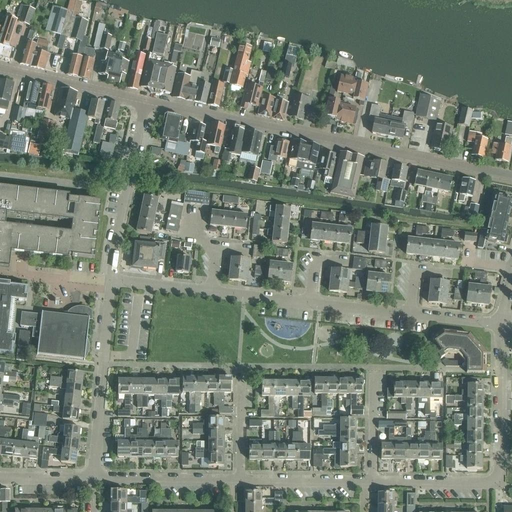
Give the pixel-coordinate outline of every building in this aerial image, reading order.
[(18,23),(30,27),(35,11),(21,6),(17,17),(20,18),(18,23)] [(53,7),(45,32),(51,33),(52,34),(66,38),(72,18),(73,13),(68,11),(66,11),(53,7)] [(7,17),(0,38),(0,59),(5,60),(11,62),(15,49),(9,48),(18,21),(7,17)] [(72,18),(66,38),(70,39),(82,43),(88,22),(85,22),(72,18)] [(93,48),(100,50),(103,35),(105,26),(99,24),(93,48)] [(27,42),(20,65),(33,68),(38,46),(37,45),(31,44),(32,41),(33,41),(35,33),(30,31),(27,42)] [(151,94),(155,95),(162,63),(163,60),(162,59),(163,56),(168,37),(157,34),(152,54),(152,55),(150,55),(148,54),(141,88),(148,89),(151,94)] [(108,52),(112,37),(103,35),(100,50),(108,52)] [(210,47),(219,49),(220,41),(211,39),(210,47)] [(230,86),(242,89),(246,76),(248,77),(251,63),(248,63),(249,59),(252,48),(240,45),(238,56),(237,55),(233,71),(234,71),(230,85),(230,86)] [(38,46),(33,68),(37,69),(44,70),(50,49),(49,49),(48,48),(47,48),(40,46),(38,46)] [(71,56),(67,75),(78,78),(83,58),(85,48),(81,47),(79,47),(78,53),(77,57),(71,56)] [(83,58),(78,78),(90,81),(94,61),(93,61),(95,50),(85,48),(83,58)] [(98,75),(108,77),(112,75),(115,63),(119,60),(120,56),(107,53),(105,63),(101,62),(98,75)] [(136,53),(131,72),(141,74),(145,56),(136,53)] [(301,69),(311,71),(314,58),(304,55),(301,69)] [(107,81),(120,84),(122,74),(126,75),(129,63),(119,60),(115,63),(112,75),(108,77),(107,81)] [(325,68),(334,71),(336,64),(327,61),(325,68)] [(176,69),(173,68),(173,65),(162,63),(155,95),(159,96),(164,93),(171,94),(176,69)] [(281,77),(289,79),(292,66),(284,64),(281,77)] [(223,83),(230,85),(234,71),(233,71),(226,69),(223,83)] [(266,80),(274,82),(277,72),(269,69),(266,80)] [(173,98),(194,103),(201,73),(191,71),(190,77),(178,74),(173,98)] [(131,72),(128,89),(137,90),(141,74),(131,72)] [(358,83),(358,80),(355,79),(341,76),(338,86),(338,89),(337,93),(354,97),(353,100),(360,101),(359,105),(360,107),(363,107),(368,85),(358,83)] [(241,108),(247,110),(248,105),(258,108),(263,89),(265,78),(261,77),(258,87),(247,85),(241,108)] [(204,84),(205,80),(201,79),(195,103),(205,105),(210,86),(204,84)] [(0,109),(8,112),(10,101),(14,84),(0,81),(0,109)] [(208,106),(219,108),(224,85),(213,82),(208,106)] [(24,106),(29,107),(29,105),(37,106),(41,86),(29,83),(24,106)] [(356,108),(339,105),(340,102),(333,101),(336,89),(338,89),(338,86),(332,84),(331,87),(326,86),(325,91),(330,93),(325,116),(335,119),(335,122),(354,126),(356,125),(359,111),(358,110),(356,109),(356,108)] [(36,111),(43,112),(46,110),(48,110),(49,106),(53,88),(42,86),(37,108),(36,111)] [(54,117),(70,121),(71,121),(73,111),(77,94),(61,90),(54,117)] [(290,117),(303,120),(305,113),(308,114),(311,99),(295,95),(290,117)] [(415,117),(436,122),(440,102),(420,95),(415,117)] [(257,116),(271,119),(276,99),(262,96),(257,116)] [(271,119),(284,122),(288,104),(283,102),(284,98),(277,96),(276,99),(276,100),(271,119)] [(95,121),(94,124),(98,125),(99,121),(100,122),(104,104),(92,102),(88,119),(95,121)] [(104,128),(115,131),(117,122),(116,122),(120,105),(109,103),(105,120),(104,128)] [(375,122),(372,134),(387,137),(391,118),(380,115),(381,108),(372,106),(368,121),(375,122)] [(12,122),(21,124),(24,110),(15,108),(12,122)] [(472,113),(473,111),(462,109),(458,125),(469,128),(471,120),(472,113)] [(62,153),(78,157),(88,114),(73,111),(71,121),(70,121),(62,153)] [(387,137),(402,140),(404,129),(410,130),(413,114),(404,112),(402,120),(391,118),(387,137)] [(164,152),(187,157),(189,146),(184,145),(185,137),(179,135),(182,120),(180,117),(167,114),(164,116),(159,140),(166,142),(164,152)] [(37,136),(44,138),(48,122),(41,120),(37,136)] [(44,138),(52,140),(56,124),(48,122),(44,138)] [(198,144),(196,153),(204,155),(207,143),(202,142),(206,127),(194,124),(190,142),(198,144)] [(214,153),(219,154),(225,127),(212,124),(207,146),(215,148),(214,153)] [(431,149),(447,152),(451,133),(447,132),(448,127),(441,126),(439,134),(435,133),(431,149)] [(93,143),(100,145),(103,129),(97,127),(93,143)] [(230,150),(225,149),(222,162),(229,163),(231,154),(240,157),(243,144),(241,143),(244,131),(235,129),(230,150)] [(6,150),(26,154),(29,140),(24,139),(25,134),(10,131),(9,137),(6,150)] [(241,154),(257,157),(262,135),(246,132),(241,154)] [(472,156),(483,159),(487,140),(481,139),(482,135),(470,132),(468,143),(474,144),(472,156)] [(0,148),(6,150),(9,137),(0,134),(0,148)] [(42,150),(48,152),(52,140),(44,138),(42,150)] [(492,153),(497,154),(495,161),(507,163),(511,140),(511,139),(506,138),(504,146),(494,144),(492,153)] [(268,161),(276,163),(277,158),(286,160),(289,144),(277,141),(276,148),(271,147),(268,161)] [(287,167),(313,173),(319,147),(294,142),(287,167)] [(99,157),(111,159),(114,146),(102,143),(99,157)] [(325,172),(323,179),(333,181),(336,164),(334,164),(335,156),(329,155),(329,154),(323,153),(319,170),(325,172)] [(330,194),(354,200),(363,158),(340,153),(332,186),(331,190),(330,194)] [(182,157),(181,168),(201,170),(202,159),(182,157)] [(214,171),(220,172),(222,162),(216,161),(214,171)] [(260,174),(270,176),(272,164),(262,162),(260,174)] [(384,180),(387,165),(374,162),(374,164),(367,162),(364,177),(377,180),(375,192),(387,194),(389,181),(384,180)] [(390,187),(398,189),(403,190),(408,169),(395,166),(392,181),(390,187)] [(248,181),(258,183),(260,170),(251,168),(248,181)] [(414,187),(426,189),(429,174),(417,172),(414,187)] [(425,192),(431,193),(432,190),(437,191),(440,177),(429,174),(426,189),(425,192)] [(437,191),(449,194),(452,179),(440,177),(437,191)] [(458,202),(464,203),(465,197),(472,198),(475,183),(462,180),(458,202)] [(0,270),(5,271),(9,272),(10,268),(9,268),(6,268),(6,261),(5,261),(6,258),(7,259),(8,249),(11,249),(11,250),(11,252),(24,254),(25,250),(30,251),(30,254),(43,256),(44,253),(47,253),(49,253),(49,257),(62,258),(63,255),(72,256),(72,257),(73,257),(94,260),(94,259),(91,258),(92,253),(95,253),(97,240),(93,239),(94,234),(97,234),(99,221),(95,220),(96,215),(100,215),(101,202),(79,199),(79,200),(75,200),(69,199),(63,198),(63,195),(50,193),(49,196),(44,196),(44,192),(31,191),(30,194),(25,194),(25,190),(12,188),(11,192),(6,191),(6,188),(0,187),(0,270)] [(395,202),(404,204),(407,193),(397,190),(395,202)] [(421,203),(437,206),(438,199),(422,196),(421,203)] [(478,248),(483,250),(485,240),(503,244),(511,204),(511,199),(495,196),(487,231),(482,230),(478,248)] [(156,212),(162,213),(163,207),(157,206),(159,200),(144,197),(142,208),(156,212)] [(210,227),(222,228),(224,213),(224,211),(225,197),(223,197),(222,203),(222,207),(218,207),(218,212),(212,212),(210,227)] [(224,211),(225,211),(228,204),(238,205),(239,198),(225,197),(224,211)] [(169,214),(181,217),(183,205),(172,203),(169,214)] [(275,213),(274,219),(289,221),(290,209),(276,207),(276,208),(270,207),(270,213),(275,213)] [(468,218),(476,220),(478,208),(470,207),(468,218)] [(154,223),(159,224),(161,218),(155,217),(156,212),(142,208),(139,220),(154,223)] [(224,213),(222,228),(234,229),(235,214),(224,213)] [(167,226),(178,228),(181,217),(169,214),(167,226)] [(234,229),(246,230),(247,216),(235,214),(234,229)] [(253,229),(259,229),(261,216),(254,215),(253,229)] [(273,231),(288,232),(289,221),(274,219),(273,231)] [(137,232),(151,235),(154,223),(139,220),(137,232)] [(310,241),(323,242),(325,226),(312,225),(310,241)] [(323,242),(336,244),(338,228),(338,225),(333,225),(333,227),(325,226),(323,242)] [(336,244),(349,246),(351,229),(351,226),(345,225),(345,228),(338,228),(336,244)] [(165,231),(177,234),(178,228),(167,226),(165,231)] [(370,239),(386,241),(387,228),(371,226),(370,239)] [(417,227),(415,240),(408,239),(406,255),(419,256),(421,241),(422,235),(422,228),(417,227)] [(432,258),(444,259),(446,244),(447,238),(448,230),(442,230),(441,243),(434,242),(432,258)] [(272,243),(286,244),(288,232),(273,231),(267,231),(267,236),(272,237),(272,243)] [(464,242),(476,243),(476,235),(465,234),(464,242)] [(368,253),(384,254),(386,241),(370,239),(368,253)] [(419,256),(432,258),(434,242),(421,241),(419,256)] [(164,262),(166,244),(152,243),(151,246),(135,244),(133,268),(156,270),(157,261),(164,262)] [(444,259),(458,261),(459,245),(446,244),(444,259)] [(176,273),(188,274),(190,259),(178,257),(176,273)] [(230,270),(248,272),(249,261),(231,259),(230,270)] [(374,268),(386,269),(387,262),(375,261),(374,268)] [(268,281),(279,283),(281,264),(270,263),(268,281)] [(279,283),(290,284),(292,266),(281,264),(279,283)] [(229,281),(247,283),(248,272),(230,270),(229,281)] [(330,281),(348,283),(350,272),(331,270),(330,281)] [(366,293),(377,294),(379,276),(374,275),(374,273),(368,272),(366,293)] [(479,287),(477,305),(488,306),(491,289),(485,288),(487,274),(481,273),(480,280),(479,287)] [(377,294),(388,295),(390,277),(379,276),(377,294)] [(362,291),(363,285),(355,284),(348,283),(330,281),(329,292),(347,294),(348,288),(354,289),(354,290),(362,291)] [(431,281),(430,292),(447,294),(449,283),(431,281)] [(26,296),(27,287),(4,284),(4,283),(0,282),(0,354),(12,356),(13,345),(14,345),(15,341),(7,340),(11,300),(27,302),(27,297),(26,296)] [(466,304),(477,305),(479,287),(468,286),(466,304)] [(430,292),(428,304),(446,305),(447,294),(430,292)] [(41,316),(22,313),(20,327),(33,328),(32,338),(39,339),(37,356),(38,356),(38,355),(84,360),(84,361),(85,361),(85,358),(87,353),(88,347),(87,342),(89,320),(91,320),(91,312),(86,309),(81,308),(79,308),(74,310),(69,313),(69,317),(43,314),(43,313),(42,313),(41,316)] [(436,345),(432,348),(440,360),(444,357),(443,355),(447,351),(459,353),(466,361),(466,367),(466,372),(466,373),(468,373),(475,373),(476,373),(482,374),(484,374),(484,373),(485,368),(485,356),(480,351),(481,350),(470,337),(463,337),(463,335),(445,333),(439,337),(438,336),(432,340),(436,345)] [(442,363),(446,368),(462,367),(462,362),(450,362),(448,362),(447,360),(442,363)] [(4,377),(9,378),(17,379),(17,374),(4,372),(5,365),(0,364),(0,376),(4,377)] [(50,382),(82,386),(83,374),(68,372),(67,378),(61,378),(61,379),(51,378),(50,382)] [(214,407),(219,407),(219,376),(215,376),(215,379),(207,379),(207,394),(213,394),(213,398),(214,398),(214,407)] [(231,394),(231,379),(223,379),(223,376),(219,376),(219,407),(219,410),(219,415),(231,415),(231,408),(224,408),(224,394),(231,394)] [(190,406),(190,411),(195,411),(195,378),(183,378),(183,394),(189,394),(189,402),(190,402),(190,406)] [(195,412),(200,413),(200,407),(200,402),(201,402),(200,394),(207,394),(207,379),(195,378),(195,411),(195,412)] [(363,380),(363,379),(361,378),(356,378),(355,379),(355,380),(351,380),(351,395),(351,401),(351,408),(351,410),(356,410),(356,395),(363,395),(363,380)] [(468,397),(483,397),(483,385),(477,385),(477,379),(462,379),(462,385),(468,385),(468,397)] [(118,418),(130,418),(130,406),(130,396),(131,381),(118,380),(118,396),(125,396),(125,411),(118,411),(118,418)] [(312,416),(326,416),(327,401),(327,395),(327,380),(315,380),(314,394),(321,395),(321,401),(321,408),(321,409),(312,409),(312,416)] [(327,395),(339,395),(339,380),(327,380),(327,395)] [(339,395),(351,395),(351,380),(339,380),(339,395)] [(137,409),(142,409),(143,381),(131,381),(130,396),(136,396),(136,402),(137,402),(137,409)] [(142,409),(148,409),(147,404),(148,404),(148,396),(154,396),(154,381),(143,381),(142,409)] [(166,397),(166,381),(154,381),(154,396),(154,401),(161,402),(161,409),(166,410),(166,402),(166,397)] [(166,381),(166,397),(179,397),(179,381),(166,381)] [(66,390),(65,396),(80,398),(82,386),(50,382),(49,387),(60,389),(60,390),(66,390)] [(261,412),(261,418),(274,418),(274,382),(262,382),(262,391),(258,391),(257,396),(262,396),(262,397),(269,397),(269,412),(261,412)] [(274,418),(279,418),(279,397),(286,397),(286,382),(274,382),(274,418)] [(292,397),(292,409),(293,409),(293,411),(298,411),(298,382),(286,382),(286,397),(292,397)] [(298,411),(298,419),(304,419),(304,411),(303,411),(303,405),(304,405),(304,398),(310,398),(310,383),(298,382),(298,411)] [(401,405),(406,405),(406,399),(406,384),(394,384),(394,399),(401,399),(401,405)] [(406,412),(411,412),(411,405),(412,405),(412,399),(418,399),(418,384),(406,384),(406,399),(406,405),(406,412)] [(425,414),(425,416),(425,418),(430,418),(430,416),(430,384),(418,384),(418,399),(425,399),(425,410),(423,410),(423,414),(425,414)] [(430,416),(436,416),(436,399),(442,399),(442,384),(430,384),(430,416)] [(14,402),(18,403),(18,397),(2,395),(2,389),(0,388),(0,400),(14,402)] [(65,396),(64,408),(79,410),(80,398),(65,396)] [(467,409),(482,409),(483,397),(468,397),(461,397),(452,397),(446,397),(446,401),(452,401),(452,402),(467,402),(467,409)] [(0,408),(0,406),(13,408),(14,402),(0,400),(0,408)] [(64,408),(62,420),(78,422),(79,410),(64,408)] [(452,421),(454,421),(461,421),(467,421),(482,421),(482,409),(467,409),(467,415),(454,415),(454,416),(452,416),(452,421)] [(39,427),(38,439),(44,440),(47,415),(35,414),(33,426),(39,427)] [(209,430),(224,430),(224,418),(209,418),(209,425),(197,424),(197,425),(193,425),(193,430),(209,430)] [(334,427),(323,427),(323,432),(355,432),(355,420),(341,420),(341,426),(334,426),(334,427)] [(117,458),(129,458),(130,442),(130,436),(130,430),(130,421),(124,421),(124,430),(125,430),(125,443),(117,443),(117,458)] [(249,431),(261,431),(262,421),(249,421),(249,431)] [(467,433),(482,433),(482,421),(467,421),(467,433)] [(129,458),(140,458),(141,458),(142,443),(142,430),(142,426),(137,426),(137,430),(137,436),(130,436),(130,442),(129,458)] [(142,430),(142,443),(141,458),(140,458),(140,459),(141,461),(146,461),(148,459),(148,458),(154,458),(154,438),(149,438),(149,436),(148,436),(148,432),(147,432),(147,430),(147,427),(146,426),(142,426),(142,430)] [(63,439),(79,441),(80,429),(64,427),(64,433),(60,433),(58,436),(57,438),(63,439)] [(1,456),(13,458),(15,442),(8,442),(9,433),(9,429),(4,428),(1,456)] [(154,458),(166,458),(166,443),(166,430),(161,430),(161,436),(154,436),(154,438),(154,458)] [(172,437),(171,437),(171,430),(166,430),(166,443),(166,458),(178,458),(178,443),(172,443),(172,437)] [(209,436),(209,442),(224,442),(224,430),(209,430),(193,430),(193,435),(200,436),(209,436)] [(341,444),(355,444),(355,432),(323,432),(323,437),(332,437),(332,438),(341,438),(341,444)] [(381,460),(393,460),(394,445),(394,432),(389,432),(388,445),(381,445),(381,460)] [(262,445),(262,461),(273,461),(273,433),(269,433),(268,445),(262,445)] [(274,446),(273,461),(285,461),(286,446),(279,446),(279,433),(273,433),(274,446)] [(285,461),(298,461),(298,433),(293,433),(292,440),(292,446),(286,446),(285,461)] [(298,433),(298,461),(310,461),(310,446),(303,446),(303,440),(303,433),(298,433)] [(417,461),(429,461),(430,433),(425,433),(425,437),(424,437),(424,446),(418,446),(417,461)] [(429,461),(442,461),(442,446),(435,446),(435,433),(430,433),(429,461)] [(467,445),(482,445),(482,433),(467,433),(467,445)] [(62,451),(77,453),(79,441),(63,439),(57,438),(50,437),(50,442),(63,444),(62,451)] [(32,444),(33,442),(29,438),(28,438),(27,438),(26,444),(25,459),(37,461),(39,445),(32,444)] [(411,446),(411,440),(408,438),(406,438),(406,440),(406,446),(405,460),(417,461),(418,446),(411,446)] [(249,461),(262,461),(262,445),(261,445),(261,441),(256,441),(256,446),(249,446),(249,461)] [(15,442),(13,458),(25,459),(26,444),(15,442)] [(224,442),(209,442),(205,442),(205,449),(202,449),(195,450),(195,454),(203,454),(208,454),(224,454),(224,442)] [(315,450),(315,455),(328,456),(340,456),(355,456),(355,444),(341,444),(340,450),(323,450),(315,450)] [(394,445),(393,460),(405,460),(406,446),(394,445)] [(467,457),(482,457),(482,445),(467,445),(467,457)] [(61,463),(76,465),(77,453),(62,451),(43,448),(42,461),(43,461),(42,466),(47,467),(47,462),(48,462),(49,455),(62,457),(61,463)] [(223,467),(224,454),(208,454),(208,467),(223,467)] [(313,468),(322,468),(322,461),(327,461),(328,456),(315,455),(314,455),(313,468)] [(340,456),(340,468),(355,468),(355,456),(340,456)] [(446,469),(452,469),(452,464),(456,464),(456,460),(452,460),(452,457),(446,456),(446,469)] [(467,469),(482,470),(482,457),(467,457),(467,469)] [(378,506),(394,507),(396,507),(397,503),(394,503),(394,491),(385,491),(385,494),(378,494),(378,506)] [(126,504),(141,504),(146,504),(146,492),(140,492),(140,499),(126,499),(127,492),(111,492),(111,504),(126,504)] [(275,500),(261,500),(261,493),(246,493),(246,505),(261,505),(261,506),(276,506),(281,506),(282,506),(283,493),(275,493),(275,500)]
